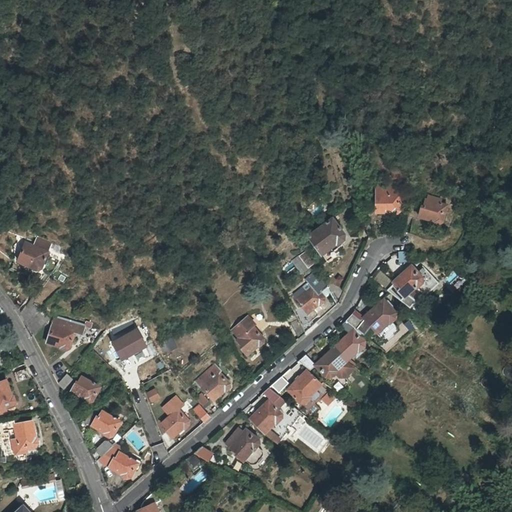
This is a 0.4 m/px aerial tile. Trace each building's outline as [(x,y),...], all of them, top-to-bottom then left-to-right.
[(463,201),(468,190),(460,177),(452,183),(463,201)] [(376,203),(376,214),(392,213),(392,214),(398,214),(400,211),(400,202),(404,202),(404,194),(378,196),(378,203),(376,203)] [(444,205),(425,201),(424,208),(421,208),(419,217),(435,221),(435,223),(440,224),(443,222),(445,213),(442,212),(444,205)] [(331,221),(309,238),(322,255),(337,244),(338,245),(344,241),(344,235),(339,227),(337,229),(331,221)] [(49,252),(27,243),(20,262),(39,270),(43,269),(49,252)] [(399,262),(406,261),(404,251),(397,252),(399,262)] [(298,274),(313,266),(306,252),(291,259),(298,274)] [(462,258),(455,267),(461,272),(468,264),(462,258)] [(415,274),(410,268),(394,284),(397,287),(391,293),(401,301),(412,291),(416,287),(417,288),(418,287),(422,283),(422,278),(417,273),(415,274)] [(310,287),(296,299),(301,305),(300,307),(306,314),(319,304),(319,305),(323,302),(323,298),(322,296),(325,294),(318,278),(309,286),(310,287)] [(343,295),(344,293),(338,282),(327,288),(337,306),(338,305),(343,295)] [(422,307),(413,301),(408,306),(416,313),(422,307)] [(30,302),(20,313),(27,323),(36,313),(40,309),(30,302)] [(371,327),(386,342),(393,335),(394,337),(405,325),(403,323),(397,328),(392,323),(395,319),(396,315),(386,303),(383,305),(382,303),(361,322),(353,314),(346,322),(356,329),(364,335),(371,327)] [(27,323),(33,334),(46,319),(42,317),(36,313),(27,323)] [(86,324),(55,315),(52,326),(54,326),(51,333),(49,333),(47,343),(62,348),(62,349),(67,350),(70,349),(73,340),(70,339),(73,332),(83,335),(86,324)] [(305,333),(312,328),(305,316),(298,320),(305,333)] [(251,328),(253,326),(247,318),(234,330),(240,338),(237,340),(242,346),(240,348),(247,356),(259,346),(260,346),(264,343),(264,339),(258,332),(256,334),(251,328)] [(298,320),(290,324),(299,339),(305,333),(298,320)] [(416,328),(409,321),(405,325),(394,337),(397,340),(409,330),(411,332),(416,328)] [(360,352),(365,347),(365,342),(359,336),(357,337),(352,332),(356,329),(346,322),(340,326),(349,335),(335,348),(347,361),(359,351),(360,352)] [(118,361),(146,348),(137,328),(109,341),(118,361)] [(158,343),(164,354),(177,347),(171,336),(158,343)] [(321,371),(326,378),(331,378),(337,373),(341,377),(346,378),(357,369),(347,361),(335,348),(317,364),(323,370),(321,371)] [(311,371),(316,366),(307,355),(299,362),(311,371)] [(221,370),(216,365),(196,382),(201,388),(203,386),(208,391),(206,393),(213,400),(225,390),(226,391),(230,387),(230,384),(224,377),(222,379),(217,374),(221,370)] [(14,373),(18,382),(31,377),(26,368),(14,373)] [(310,397),(321,386),(307,371),(290,388),(297,395),(295,397),(301,403),(307,403),(311,399),(310,397)] [(67,374),(58,384),(64,390),(72,380),(67,374)] [(99,386),(82,377),(78,383),(76,382),(71,392),(85,399),(84,400),(88,403),(92,402),(97,394),(94,393),(99,386)] [(13,397),(7,381),(0,383),(0,407),(5,406),(6,408),(14,405),(16,402),(14,396),(13,397)] [(263,393),(274,403),(280,396),(269,388),(263,393)] [(159,397),(155,389),(147,393),(152,401),(159,397)] [(333,389),(323,400),(328,405),(340,394),(333,389)] [(320,394),(317,391),(310,397),(311,399),(314,401),(316,401),(320,397),(320,394)] [(169,416),(161,423),(166,429),(165,430),(171,438),(183,427),(184,428),(188,424),(188,422),(182,415),(180,416),(175,410),(182,404),(175,396),(162,408),(169,416)] [(282,415),(268,401),(249,419),(264,434),(276,423),(277,424),(282,418),(282,415)] [(199,405),(194,410),(204,421),(210,417),(199,405)] [(317,406),(307,417),(311,421),(321,410),(317,406)] [(119,421),(102,412),(98,418),(90,414),(85,423),(105,434),(104,435),(108,437),(113,436),(117,429),(115,427),(119,421)] [(35,432),(33,422),(15,425),(19,448),(26,447),(27,449),(35,448),(38,444),(36,432),(35,432)] [(235,455),(243,462),(245,460),(250,464),(255,465),(262,456),(262,452),(257,447),(260,444),(259,440),(252,434),(250,436),(245,432),(230,448),(236,453),(235,455)] [(49,447),(52,454),(66,447),(62,440),(49,447)] [(105,444),(95,452),(100,458),(108,450),(111,448),(108,444),(105,444)] [(210,462),(213,455),(201,448),(195,453),(205,459),(210,462)] [(108,467),(122,475),(122,476),(126,478),(129,477),(133,470),(131,468),(135,461),(118,452),(117,455),(108,450),(97,460),(108,467)] [(184,462),(195,468),(205,459),(195,453),(184,462)] [(158,511),(156,505),(162,502),(157,491),(144,502),(141,508),(143,511),(140,511),(158,511)]
